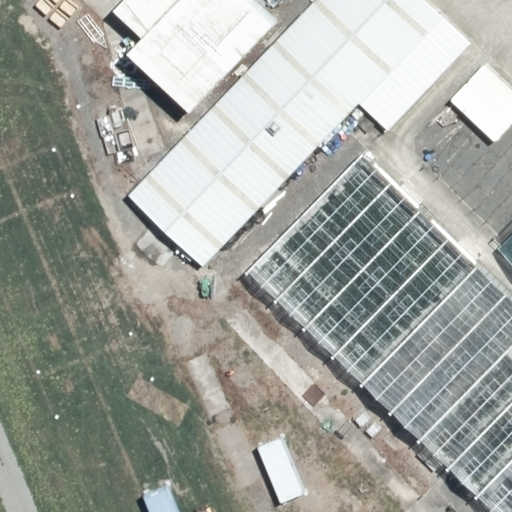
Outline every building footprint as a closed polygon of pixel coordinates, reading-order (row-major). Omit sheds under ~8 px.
[(189,109),(275,18),(255,0),(118,0),(113,6),(141,32),(126,49),(189,109)] [(479,42),(432,0),(312,0),(125,196),(203,269),(363,109),(390,134),(479,42)] [(511,511),(511,291),(366,153),(254,269),(504,511),(511,511)] [(511,232),(500,246),(511,258),(511,232)] [(362,381),(302,322),(262,363),(321,422),(362,381)]
